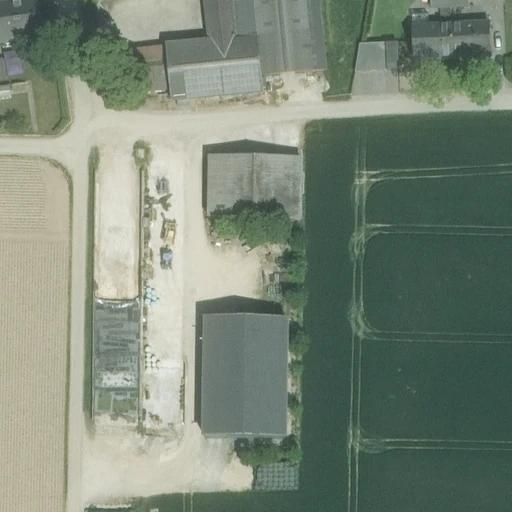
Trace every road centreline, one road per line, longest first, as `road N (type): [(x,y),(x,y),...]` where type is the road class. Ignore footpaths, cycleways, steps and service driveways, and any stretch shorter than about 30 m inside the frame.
road 1 (track): [(72,511),(87,129),(70,0)]
road 2 (unclassified): [(87,129),(113,121),(511,99)]
